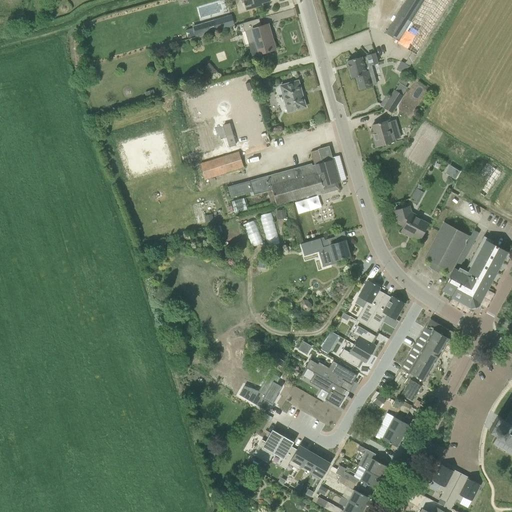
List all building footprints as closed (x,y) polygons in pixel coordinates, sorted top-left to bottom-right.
[(262,3),(271,0),(270,0),(250,0),(244,2),(246,10),(263,5),(262,3)] [(406,0),(385,33),(399,42),(398,43),(416,55),(450,0),(406,0)] [(259,19),(242,23),(248,44),(256,42),(259,54),(275,49),(268,24),(261,26),(259,19)] [(215,20),(201,24),(204,34),(218,30),(215,20)] [(356,77),(360,89),(373,85),(369,70),(365,71),(363,65),(369,63),(370,65),(377,63),(375,54),(367,56),(367,57),(362,58),(361,57),(347,61),(352,78),(356,77)] [(288,112),(306,107),(303,97),(302,98),(300,91),(301,91),(298,81),(281,86),(288,112)] [(147,98),(155,96),(153,90),(145,93),(147,98)] [(395,91),(384,108),(392,113),(402,96),(395,91)] [(372,135),(376,147),(395,141),(389,120),(372,125),(375,134),(372,135)] [(317,195),(324,193),(322,186),(337,181),(339,181),(329,146),(318,149),(322,163),(312,166),(311,164),(228,187),(231,198),(253,192),(254,195),(268,191),(272,203),(276,202),(276,205),(316,194),(317,195)] [(243,167),(238,152),(200,164),(205,179),(243,167)] [(485,197),(501,173),(486,162),(474,180),(484,187),(480,193),(485,197)] [(322,186),(324,193),(339,189),(337,181),(322,186)] [(428,224),(415,217),(415,215),(411,213),(409,206),(395,211),(398,223),(404,226),(401,231),(408,235),(409,233),(420,239),(428,224)] [(450,271),(464,245),(465,245),(470,237),(469,236),(444,223),(425,258),(433,262),(441,267),(450,271)] [(461,266),(479,233),(474,230),(456,264),(461,266)] [(337,243),(335,237),(324,240),(324,237),(311,241),(312,246),(322,243),(324,250),(321,251),(326,265),(335,263),(334,260),(350,256),(345,240),(337,243)] [(466,269),(491,283),(508,252),(482,238),(466,269)] [(465,270),(459,267),(457,270),(454,268),(442,290),(452,295),(451,297),(472,308),(472,309),(478,307),(478,306),(491,283),(466,269),(465,270)] [(366,325),(385,294),(378,290),(380,287),(368,280),(358,296),(367,301),(356,319),(366,325)] [(391,298),(385,294),(366,325),(377,331),(386,315),(395,320),(405,303),(392,296),(391,298)] [(430,319),(425,327),(417,342),(401,368),(409,373),(407,377),(410,379),(401,393),(412,399),(423,380),(424,381),(439,355),(440,356),(450,339),(446,337),(450,330),(430,319)] [(358,336),(354,344),(371,354),(376,345),(371,343),(375,336),(357,325),(353,333),(358,336)] [(306,354),(311,346),(303,342),(299,349),(306,354)] [(366,363),(371,354),(354,344),(349,352),(344,349),(339,356),(357,367),(361,360),(366,363)] [(315,372),(340,387),(344,381),(352,385),(357,375),(338,364),(337,365),(333,363),(330,368),(319,362),(318,364),(310,360),(305,367),(308,369),(315,372)] [(308,369),(304,376),(311,380),(315,372),(308,369)] [(274,401),(277,396),(282,387),(277,383),(280,378),(270,372),(258,391),(245,386),(239,395),(265,410),(266,409),(267,408),(272,400),(274,401)] [(340,387),(315,372),(311,380),(309,382),(328,393),(325,399),(339,407),(345,397),(343,396),(346,390),(340,387)] [(410,409),(395,401),(392,406),(407,414),(410,409)] [(497,415),(489,429),(497,434),(492,442),(497,445),(496,448),(498,448),(499,446),(505,450),(504,452),(505,453),(507,451),(511,453),(511,455),(511,456),(511,412),(510,411),(505,420),(497,415)] [(388,428),(403,435),(408,424),(394,417),(388,428)] [(388,428),(387,430),(382,439),(397,446),(403,435),(388,428)] [(363,435),(370,439),(373,433),(366,430),(363,435)] [(283,437),(283,436),(273,431),(266,443),(262,441),(254,454),(269,462),(274,453),(273,453),(283,437)] [(294,442),(283,436),(283,437),(273,453),(274,453),(283,459),(280,465),(286,469),(291,459),(297,449),(291,446),(294,442)] [(301,465),(310,451),(299,445),(297,449),(291,459),(301,465)] [(312,471),(320,457),(310,451),(301,465),(312,471)] [(322,477),(330,463),(320,457),(312,471),(322,477)] [(372,458),(366,469),(381,477),(386,466),(372,458)] [(446,502),(461,473),(453,469),(452,470),(441,464),(432,481),(441,485),(438,489),(443,492),(440,498),(446,501),(446,502)] [(335,473),(341,476),(356,484),(358,479),(350,475),(351,475),(344,472),(346,469),(339,465),(335,473)] [(375,488),(381,477),(366,469),(360,480),(366,483),(375,488)] [(469,478),(461,473),(446,502),(446,501),(443,506),(450,510),(459,494),(471,501),(480,484),(469,479),(469,478)] [(353,490),(356,484),(341,476),(339,482),(345,485),(345,486),(353,490)] [(364,509),(369,498),(354,490),(349,500),(349,501),(364,509)] [(316,503),(324,507),(332,511),(340,511),(341,510),(319,497),(316,503)] [(343,511),(361,511),(364,509),(349,501),(349,500),(342,497),(338,503),(345,507),(343,511)]
